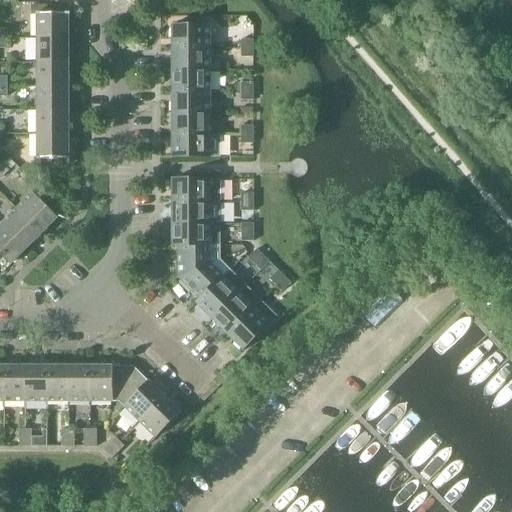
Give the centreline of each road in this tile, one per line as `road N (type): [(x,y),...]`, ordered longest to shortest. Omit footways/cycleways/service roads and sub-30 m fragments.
road 1 (residential): [(103,291),(117,262),(120,170),(118,60),(100,36),(100,0)]
road 2 (residential): [(199,384),(103,291)]
